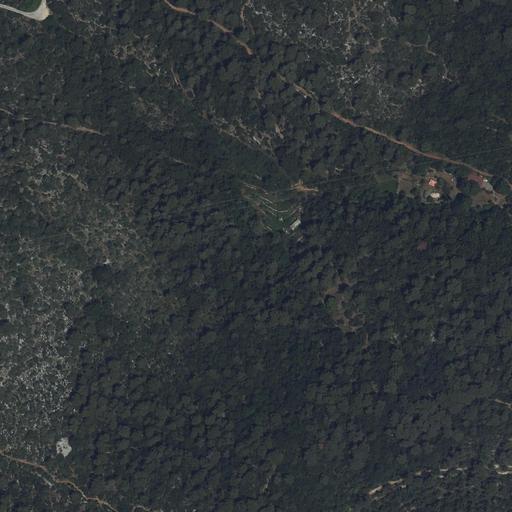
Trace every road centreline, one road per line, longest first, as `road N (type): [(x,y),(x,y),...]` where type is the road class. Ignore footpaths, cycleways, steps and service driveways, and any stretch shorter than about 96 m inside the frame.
road 1 (track): [(245,48),(334,114),(511,185)]
road 2 (track): [(163,0),(218,25),(245,48),(300,188)]
road 3 (track): [(511,227),(393,204)]
